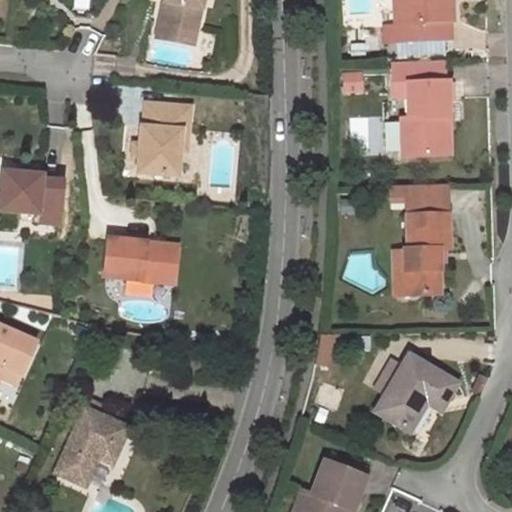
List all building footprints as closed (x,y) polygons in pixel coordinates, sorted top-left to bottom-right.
[(163,0),(159,21),(195,29),(201,0),(163,0)] [(393,0),(395,25),(383,26),(384,43),(447,40),(446,23),(451,23),(450,0),(393,0)] [(195,29),(159,21),(157,35),(193,41),(195,29)] [(443,64),(392,65),(393,97),(405,97),(405,82),(444,81),(443,64)] [(358,74),(343,75),(343,90),(359,90),(358,74)] [(444,81),(405,82),(405,97),(406,118),(399,118),(400,157),(444,156),(443,118),(449,118),(448,81),(444,81)] [(135,173),(175,176),(177,150),(179,132),(186,133),(188,108),(144,104),(142,128),(139,127),(138,144),(137,156),(135,173)] [(177,150),(184,151),(186,133),(179,132),(177,150)] [(20,175),(1,172),(0,180),(0,212),(17,214),(56,219),(59,192),(57,184),(39,181),(39,177),(35,177),(20,175)] [(445,185),(405,186),(405,202),(407,250),(403,250),(403,252),(404,296),(439,295),(438,263),(437,250),(442,250),(448,250),(445,185)] [(405,186),(390,186),(390,202),(405,202),(405,186)] [(357,200),(341,200),(341,214),(357,215),(357,200)] [(55,228),(56,219),(17,214),(16,223),(55,228)] [(144,242),(105,239),(101,277),(172,284),(175,251),(144,248),(144,242)] [(176,245),(144,242),(144,248),(175,251),(176,245)] [(403,252),(393,252),(394,296),(404,296),(403,252)] [(34,343),(0,327),(0,379),(6,368),(20,375),(34,343)] [(456,384),(407,355),(398,370),(387,390),(373,412),(408,433),(425,403),(432,392),(446,400),(456,384)] [(398,370),(388,364),(376,384),(387,390),(398,370)] [(15,385),(20,375),(6,368),(0,379),(15,385)] [(446,400),(432,392),(425,403),(440,411),(446,400)] [(127,427),(83,409),(54,472),(84,486),(94,463),(90,462),(93,456),(96,458),(111,465),(127,427)] [(364,468),(329,455),(326,462),(361,475),(364,468)] [(326,462),(323,461),(310,494),(301,491),(294,508),(303,511),(345,511),(346,509),(352,511),(365,477),(361,475),(326,462)]
